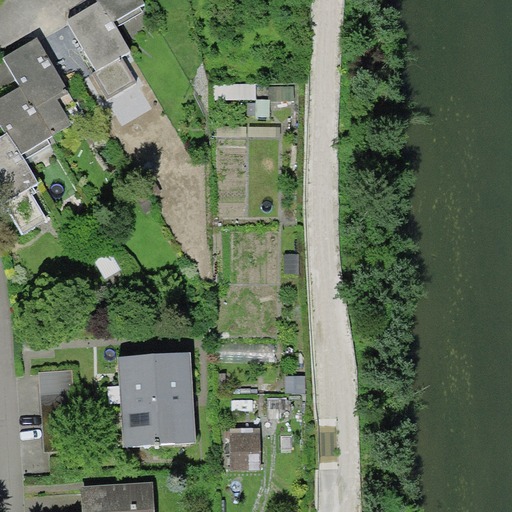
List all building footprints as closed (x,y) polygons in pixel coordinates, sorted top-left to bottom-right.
[(98,0),(99,1),(116,28),(147,9),(140,0),(98,0)] [(99,1),(66,21),(97,73),(131,53),(116,28),(99,1)] [(38,42),(6,59),(21,90),(49,140),(74,127),(58,99),(67,95),(38,42)] [(255,83),(214,85),(214,99),(256,100),(255,83)] [(0,126),(4,133),(17,157),(49,140),(21,90),(0,100),(0,126)] [(271,100),(256,100),(256,120),(271,120),(271,100)] [(4,133),(0,135),(0,203),(33,187),(17,157),(4,133)] [(276,342),(216,342),(216,363),(276,363),(276,342)] [(126,358),(131,449),(199,445),(194,354),(126,358)] [(158,511),(158,489),(86,492),(87,511),(158,511)]
